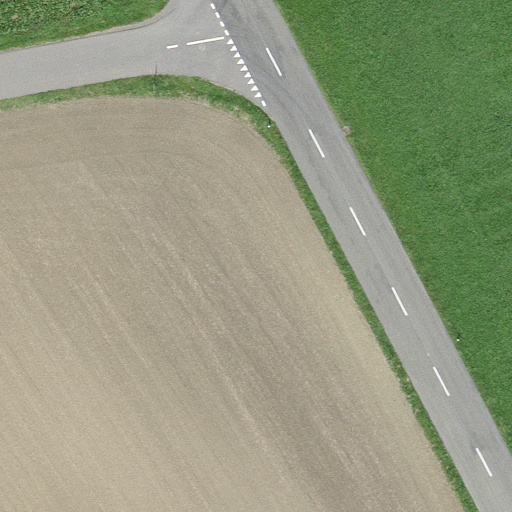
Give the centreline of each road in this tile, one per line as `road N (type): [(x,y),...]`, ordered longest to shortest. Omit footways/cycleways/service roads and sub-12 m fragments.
road 1 (tertiary): [(508,511),(258,32)]
road 2 (unclassified): [(258,32),(0,80)]
